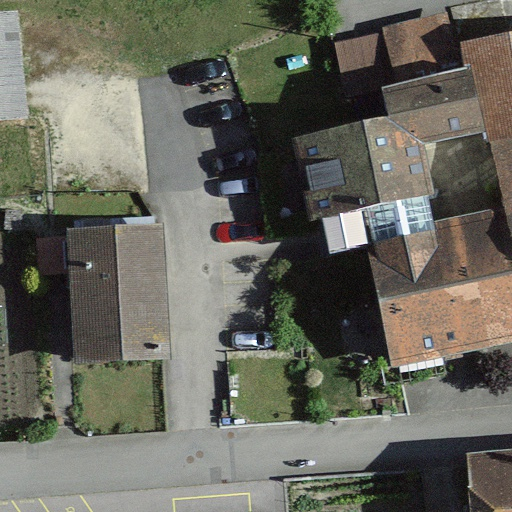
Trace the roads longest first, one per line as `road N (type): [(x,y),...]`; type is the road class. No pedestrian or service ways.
road 1 (residential): [(511,429),(0,472)]
road 2 (unknown): [(173,211),(186,456)]
